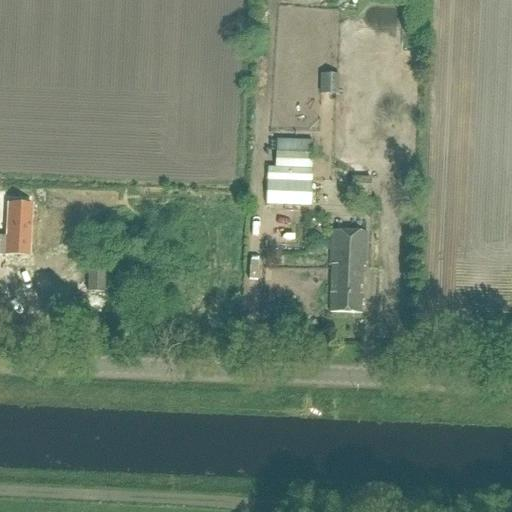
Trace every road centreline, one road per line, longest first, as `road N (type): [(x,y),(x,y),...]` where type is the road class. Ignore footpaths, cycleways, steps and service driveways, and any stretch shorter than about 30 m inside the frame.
road 1 (tertiary): [(0,361),(511,383)]
road 2 (track): [(428,511),(0,491)]
